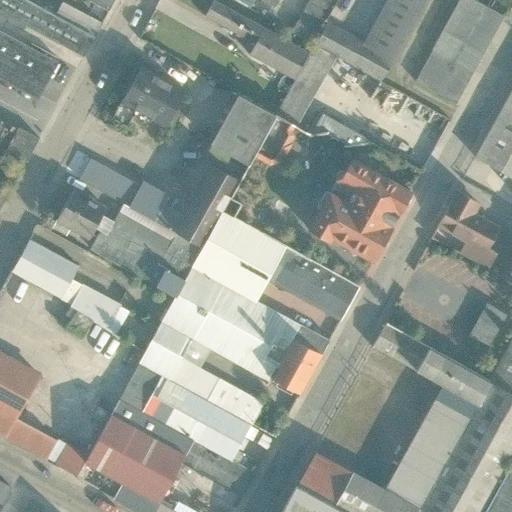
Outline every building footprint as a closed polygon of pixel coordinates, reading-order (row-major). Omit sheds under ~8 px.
[(56,13),(32,0),(0,0),(0,149),(26,162),(39,138),(0,117),(0,12),(83,58),(95,34),(56,13)] [(311,53),(219,0),(216,0),(209,16),(258,41),(251,55),(297,79),(311,53)] [(340,0),(311,0),(295,29),(317,44),(329,21),(340,0)] [(387,0),(365,40),(329,21),(317,44),(339,56),(382,81),(428,0),(387,0)] [(456,101),(506,12),(484,0),(461,0),(417,79),(456,101)] [(56,13),(95,34),(102,23),(64,2),(56,13)] [(59,60),(1,29),(0,30),(0,78),(38,99),(59,60)] [(299,123),(339,56),(317,44),(311,53),(297,79),(278,113),(299,123)] [(138,114),(143,121),(149,121),(155,120),(168,127),(188,91),(143,65),(124,99),(139,107),(138,114)] [(511,93),(477,155),(511,175),(511,191),(511,93)] [(251,164),(278,113),(242,94),(214,144),(251,164)] [(141,185),(92,157),(80,179),(125,204),(120,212),(152,228),(156,221),(166,204),(172,195),(144,180),(141,185)] [(399,224),(417,192),(355,158),(349,171),(343,170),(339,173),(338,178),(342,182),(356,190),(351,199),(399,224)] [(225,213),(242,179),(213,165),(186,214),(166,204),(156,221),(206,247),(225,213)] [(107,208),(74,190),(57,223),(91,240),(97,228),(105,213),(107,208)] [(399,224),(351,199),(334,191),(312,231),(376,263),(399,224)] [(480,204),(457,191),(431,239),(488,269),(495,253),(488,248),(499,226),(475,213),(480,204)] [(115,220),(105,213),(97,228),(102,230),(91,249),(180,296),(196,267),(206,247),(156,221),(152,228),(120,212),(115,220)] [(286,289),(304,258),(225,213),(206,247),(196,267),(259,302),(271,279),(286,289)] [(79,267),(30,238),(13,272),(72,305),(63,322),(86,336),(95,321),(108,329),(121,306),(72,279),(79,267)] [(342,320),(360,286),(304,258),(286,289),(342,320)] [(511,260),(502,277),(511,282),(511,260)] [(273,383),(274,378),(295,339),(323,354),(330,339),(259,302),(196,267),(180,296),(142,362),(210,400),(222,379),(182,355),(192,339),(273,383)] [(490,346),(509,315),(487,303),(469,334),(490,346)] [(511,511),(511,338),(489,382),(388,327),(376,347),(441,385),(383,490),(319,458),(288,511),(511,511)] [(302,393),(323,354),(295,339),(274,378),(302,393)] [(43,377),(0,352),(0,434),(48,461),(59,442),(19,419),(43,377)] [(210,400),(142,362),(121,399),(196,440),(233,460),(253,425),(210,400)] [(266,403),(222,379),(210,400),(253,425),(266,403)] [(196,440),(121,399),(113,416),(188,455),(196,440)] [(126,484),(116,499),(138,511),(176,511),(165,505),(188,467),(242,497),(255,473),(233,460),(196,440),(188,455),(113,416),(88,462),(126,484)] [(0,510),(12,488),(0,481),(0,510)]
